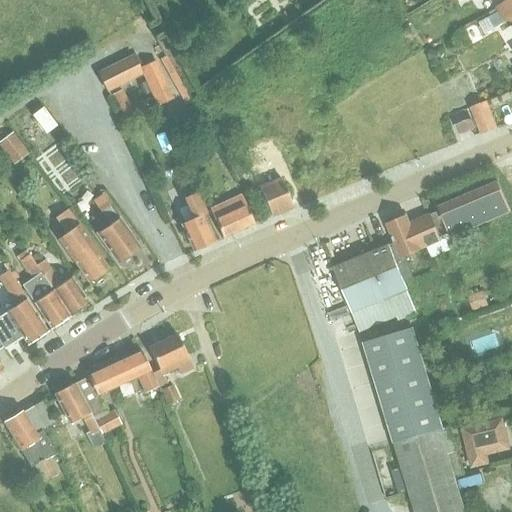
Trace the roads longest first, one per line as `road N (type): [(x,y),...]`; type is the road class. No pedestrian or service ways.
road 1 (tertiary): [(0,401),(125,318),(290,235)]
road 2 (residential): [(381,511),(290,235)]
road 3 (tertiary): [(290,235),(511,143)]
